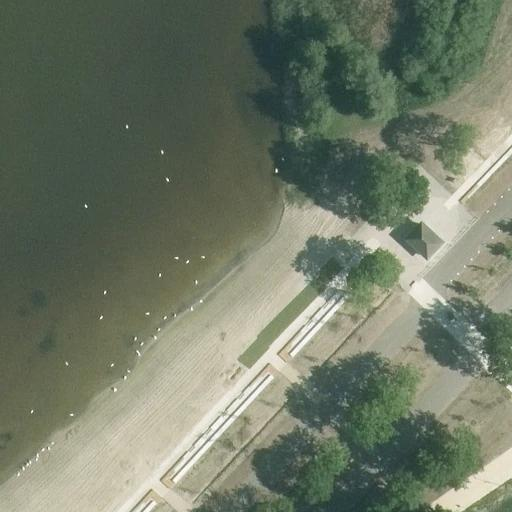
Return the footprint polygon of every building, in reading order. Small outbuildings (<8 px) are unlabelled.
[(451,247),(429,225),(411,243),(434,265),(451,247)] [(270,363),(257,377),(264,383),(277,369),(270,363)] [(328,366),(313,381),(323,391),(338,376),(328,366)] [(305,389),(291,405),(300,413),(314,398),(305,389)] [(223,475),(231,483),(243,470),(235,462),(223,475)]
